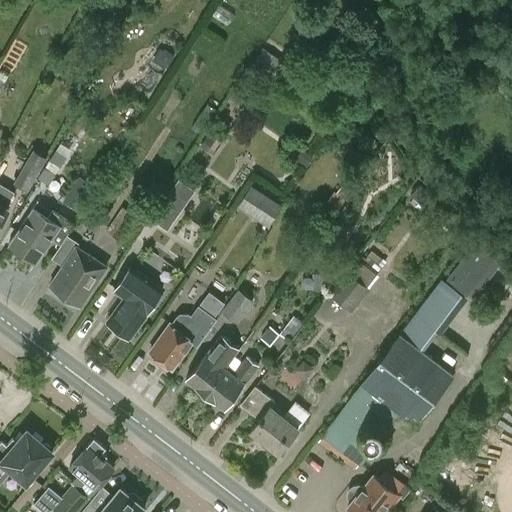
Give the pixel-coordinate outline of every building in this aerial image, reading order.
[(445,80),(458,65),(444,52),(430,67),(445,80)] [(62,165),(73,148),(62,141),(52,159),(62,165)] [(33,149),(14,182),(27,189),(46,156),(33,149)] [(169,228),(197,189),(180,177),(152,215),(169,228)] [(0,222),(9,207),(6,205),(15,191),(0,182),(0,222)] [(237,207),(268,227),(283,205),(252,185),(237,207)] [(352,193),(342,186),(335,196),(332,194),(327,201),(341,212),(346,205),(344,204),(352,193)] [(79,207),(87,195),(75,187),(67,199),(79,207)] [(123,205),(107,230),(128,244),(144,219),(123,205)] [(52,210),(48,216),(33,206),(8,244),(36,263),(52,237),(60,243),(72,223),(52,210)] [(52,258),(63,265),(50,285),(80,304),(106,265),(77,246),(79,242),(66,234),(73,223),(72,223),(60,243),(61,243),(52,258)] [(452,277),(478,293),(502,255),(476,238),(452,277)] [(371,248),(361,259),(360,258),(350,271),(348,270),(310,317),(320,325),(339,301),(352,311),(370,288),(368,286),(378,274),(377,272),(386,261),(371,248)] [(113,289),(125,296),(108,320),(130,336),(147,313),(164,290),(130,265),(113,289)] [(313,272),(313,290),(329,290),(329,272),(313,272)] [(392,342),(358,388),(322,435),(360,464),(369,451),(373,451),(378,449),(380,448),(382,446),(384,444),(386,442),(387,439),(387,436),(387,429),(397,416),(414,428),(456,374),(416,343),(457,289),(442,278),(392,342)] [(237,323),(254,301),(239,289),(222,310),(237,323)] [(162,358),(174,365),(186,347),(186,346),(190,339),(198,344),(217,317),(199,303),(191,312),(182,307),(151,350),(152,351),(150,353),(160,359),(162,358)] [(294,315),(279,334),(290,342),(305,323),(294,315)] [(186,378),(204,393),(224,367),(239,347),(221,333),(206,353),(186,378)] [(232,373),(224,367),(204,393),(224,409),(244,383),(259,364),(247,355),(232,373)] [(284,416),(271,406),(274,401),(255,385),(240,403),(260,418),(251,429),(279,451),(298,427),(310,411),(296,400),(284,416)] [(511,424),(484,424),(484,443),(511,443),(511,424)] [(2,440),(0,442),(0,479),(10,467),(26,481),(52,451),(50,449),(51,446),(47,442),(44,444),(27,429),(17,441),(13,437),(7,444),(2,440)] [(72,481),(73,482),(52,506),(59,511),(76,511),(90,496),(114,467),(99,455),(106,447),(95,437),(70,465),(78,473),(72,481)] [(386,468),(379,477),(374,473),(364,486),(359,484),(354,485),(350,488),(348,493),(349,497),(351,502),(348,506),(355,511),(381,511),(387,504),(390,507),(400,495),(403,498),(411,487),(386,468)] [(120,485),(112,494),(100,509),(89,499),(78,511),(139,511),(145,506),(142,503),(142,498),(133,491),(128,492),(120,485)]
